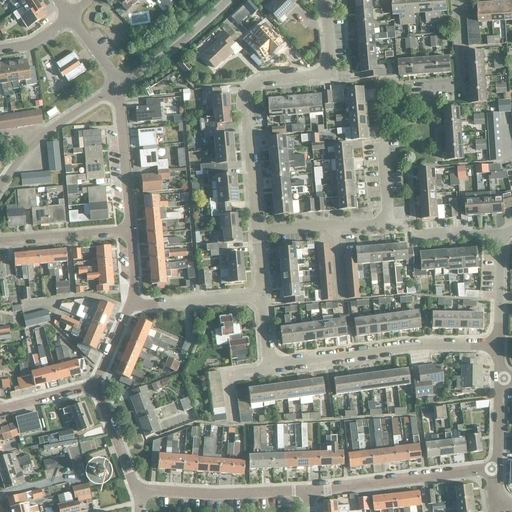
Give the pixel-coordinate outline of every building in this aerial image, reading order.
[(33,0),(22,8),(12,14),(17,20),(20,18),(26,28),(40,20),(35,13),(45,7),(40,0),(33,0)] [(115,0),(116,0),(126,12),(139,0),(144,0),(146,1),(146,0),(115,0)] [(292,6),(297,0),(276,0),(267,9),(278,21),(287,13),(288,14),(294,8),(292,6)] [(355,0),(357,12),(373,11),(371,0),(355,0)] [(381,0),(382,10),(390,9),(389,0),(381,0)] [(408,25),(406,0),(404,0),(402,0),(401,0),(392,0),(394,15),(400,15),(401,26),(408,25)] [(420,14),(419,0),(406,0),(408,25),(415,24),(415,14),(420,14)] [(434,23),(431,0),(419,0),(420,14),(426,13),(427,24),(434,23)] [(431,0),(434,23),(441,23),(440,12),(446,12),(445,0),(431,0)] [(258,11),(248,1),(243,6),(252,16),(258,11)] [(496,5),(491,5),(492,22),(505,21),(504,2),(495,3),(496,5)] [(492,22),(491,5),(487,6),(487,4),(478,4),(478,10),(479,16),(479,22),(479,23),(492,22)] [(373,11),(357,12),(358,24),(374,23),(373,11)] [(379,29),(374,30),(374,23),(358,24),(359,36),(375,35),(380,34),(379,29)] [(276,49),(282,44),(265,25),(257,33),(259,34),(250,42),(262,55),(273,45),(276,49)] [(228,49),(233,44),(222,32),(215,39),(218,42),(203,56),(214,69),(226,58),(226,59),(232,53),(228,49)] [(375,35),(359,36),(360,49),(376,47),(375,35)] [(361,61),(377,59),(376,47),(360,49),(361,61)] [(62,77),(64,77),(64,76),(68,82),(86,71),(81,64),(79,66),(76,60),(78,59),(74,52),(56,64),(60,70),(58,71),(62,78),(63,78),(62,77)] [(468,66),(484,65),(483,52),(468,53),(468,66)] [(436,59),(438,74),(451,73),(449,58),(436,59)] [(377,59),(361,61),(362,74),(363,73),(364,79),(370,79),(387,77),(385,66),(378,66),(377,59)] [(424,60),(425,75),(438,74),(436,59),(424,60)] [(15,62),(18,82),(25,81),(26,86),(36,84),(34,68),(28,68),(27,60),(15,62)] [(182,60),(177,65),(185,74),(191,69),(182,60)] [(425,75),(424,60),(412,61),(413,76),(425,75)] [(413,76),(412,61),(399,62),(400,77),(413,76)] [(11,83),(18,82),(15,62),(3,64),(7,90),(12,89),(11,83)] [(469,79),(485,77),(484,65),(468,66),(469,79)] [(485,77),(469,79),(470,91),(486,90),(485,77)] [(344,97),(348,97),(349,103),(365,102),(366,102),(365,94),(364,94),(364,89),(343,91),(344,97)] [(212,111),(229,110),(228,95),(220,96),(220,90),(202,92),(203,101),(206,101),(206,111),(212,111)] [(486,90),(470,91),(471,104),(487,103),(486,90)] [(325,105),(332,105),(331,92),(324,93),(325,105)] [(308,97),(310,115),(322,114),(321,95),(313,95),(313,97),(308,97)] [(295,97),(297,116),(310,115),(308,97),(304,98),(304,96),(295,97)] [(287,99),(282,100),(284,117),(284,121),(290,120),(289,117),(297,116),(295,97),(287,98),(287,99)] [(137,123),(161,121),(159,99),(145,100),(146,107),(135,108),(137,123)] [(284,121),(284,117),(282,100),(278,100),(278,99),(269,99),(271,119),(280,118),(280,125),(284,124),(284,121)] [(365,102),(349,103),(350,116),(366,114),(367,114),(366,106),(365,107),(365,102)] [(445,123),(461,122),(460,109),(444,110),(445,123)] [(40,110),(33,111),(35,125),(42,124),(40,110)] [(200,132),(204,132),(223,130),(222,124),(230,124),(229,110),(212,111),(213,118),(199,120),(200,132)] [(33,111),(27,112),(29,126),(35,125),(33,111)] [(23,127),(29,126),(27,112),(21,113),(23,127)] [(17,128),(23,127),(21,113),(15,114),(17,128)] [(11,129),(17,128),(15,114),(9,115),(11,129)] [(351,129),(367,127),(368,127),(367,119),(366,119),(366,114),(350,116),(336,117),(337,123),(350,122),(351,129)] [(5,130),(11,129),(9,115),(3,116),(5,130)] [(446,135),(462,134),(461,122),(445,123),(446,135)] [(367,127),(351,129),(337,130),(338,135),(345,135),(345,141),(369,139),(368,131),(367,131),(367,127)] [(155,135),(162,134),(162,129),(137,131),(139,148),(156,146),(155,135)] [(223,136),(223,130),(204,132),(205,138),(207,138),(208,144),(214,143),(214,151),(233,150),(232,135),(223,136)] [(84,148),(101,147),(100,131),(78,132),(79,138),(83,138),(84,148)] [(447,148),(462,147),(462,134),(446,135),(447,148)] [(287,137),(269,138),(270,152),(288,150),(294,150),(293,143),(288,144),(287,137)] [(336,160),(352,159),(353,158),(352,150),(351,150),(351,145),(335,147),(335,148),(327,148),(328,154),(335,153),(336,160)] [(63,155),(64,155),(73,154),(73,155),(85,154),(86,164),(102,163),(101,147),(84,148),(63,150),(63,155)] [(462,147),(447,148),(448,161),(463,160),(462,147)] [(157,171),(167,170),(166,161),(158,162),(157,150),(139,152),(140,168),(157,166),(157,171)] [(199,172),(206,172),(226,170),(226,164),(234,163),(233,150),(214,151),(215,159),(209,160),(209,165),(199,166),(199,172)] [(288,150),(270,152),(272,165),(289,163),(305,162),(305,157),(289,158),(288,150)] [(352,159),(336,160),(337,172),(353,171),(354,171),(353,163),(352,163),(352,159)] [(289,163),(272,165),(273,178),(291,176),(290,168),(305,167),(305,162),(289,163)] [(102,163),(86,164),(87,175),(78,176),(78,181),(104,179),(102,163)] [(477,175),(489,174),(488,166),(476,167),(477,175)] [(458,180),(467,180),(466,167),(458,168),(458,175),(458,180)] [(441,176),(436,176),(435,169),(419,171),(420,183),(442,181),(441,176)] [(215,182),(216,191),(236,189),(235,175),(227,176),(226,170),(206,172),(207,183),(215,182)] [(157,172),(157,175),(141,177),(142,193),(160,191),(159,180),(169,179),(168,171),(157,172)] [(353,171),(337,172),(330,173),(331,179),(337,179),(338,185),(354,183),(355,183),(355,175),(353,175),(353,171)] [(66,186),(77,185),(76,176),(65,177),(66,186)] [(296,184),(291,185),(291,176),(273,178),(274,191),(304,188),(304,181),(296,182),(296,184)] [(420,183),(421,195),(437,194),(436,187),(442,187),(442,181),(420,183)] [(339,197),(355,196),(356,196),(356,188),(354,188),(354,183),(338,185),(333,185),(333,191),(338,191),(339,197)] [(78,195),(77,185),(66,186),(67,196),(78,195)] [(89,205),(106,204),(105,188),(81,189),(82,195),(88,194),(89,205)] [(304,188),(274,191),(275,203),(293,202),(292,193),(296,192),(297,195),(305,194),(304,188)] [(49,225),(48,208),(37,209),(35,189),(25,190),(27,210),(31,209),(33,226),(49,225)] [(209,201),(210,208),(206,208),(207,212),(210,211),(229,210),(229,203),(237,203),(236,189),(216,191),(217,200),(209,201)] [(27,210),(25,190),(16,191),(18,210),(6,211),(8,228),(24,227),(23,210),(27,210)] [(490,193),(491,215),(504,214),(503,209),(511,207),(511,194),(511,192),(502,195),(503,198),(496,198),(495,192),(490,193)] [(478,193),(465,194),(467,217),(479,216),(478,193)] [(490,193),(478,193),(479,216),(491,215),(490,193)] [(421,207),(438,206),(441,206),(441,201),(437,201),(437,194),(421,195),(421,207)] [(144,210),(165,209),(167,208),(175,208),(175,203),(166,203),(159,204),(158,196),(143,197),(144,210)] [(355,196),(339,197),(340,210),(357,209),(357,200),(355,201),(355,196)] [(65,223),(64,208),(63,200),(58,201),(58,207),(48,208),(49,225),(65,223)] [(308,213),(315,212),(314,200),(307,201),(308,213)] [(293,202),(275,203),(276,216),(294,214),(300,214),(299,201),(293,202)] [(106,204),(89,205),(90,216),(84,217),(84,215),(78,216),(77,211),(68,212),(69,223),(84,222),(107,220),(106,204)] [(439,218),(438,206),(421,207),(422,219),(439,218)] [(144,210),(145,223),(173,220),(180,220),(180,213),(165,215),(165,209),(144,210)] [(220,231),(222,231),(239,229),(238,215),(230,216),(229,210),(210,211),(211,218),(219,217),(220,231)] [(145,223),(146,235),(161,234),(160,225),(165,224),(165,228),(174,227),(173,220),(145,223)] [(217,244),(213,245),(206,245),(206,252),(210,251),(217,251),(226,250),(226,244),(240,242),(239,229),(222,231),(222,237),(217,238),(217,244)] [(162,246),(173,245),(180,245),(179,238),(166,239),(166,243),(162,243),(161,234),(146,235),(147,247),(162,246)] [(280,245),(280,249),(278,249),(279,262),(301,260),(300,250),(302,250),(302,243),(280,245)] [(392,246),(393,262),(405,261),(406,266),(412,265),(412,263),(411,249),(405,250),(404,245),(392,246)] [(147,247),(149,260),(163,259),(186,257),(192,256),(192,253),(186,254),(186,250),(168,252),(168,255),(163,256),(162,246),(147,247)] [(380,247),(381,264),(382,272),(387,271),(386,263),(393,262),(392,246),(380,247)] [(96,261),(111,260),(110,247),(72,250),(73,260),(80,259),(80,254),(91,253),(90,251),(95,251),(96,261)] [(381,264),(380,247),(367,248),(369,265),(369,271),(373,270),(373,264),(381,264)] [(343,252),(345,270),(357,269),(357,273),(362,273),(361,265),(369,265),(367,248),(355,249),(355,251),(346,252),(343,252)] [(217,251),(210,251),(210,256),(218,256),(226,255),(227,266),(219,267),(219,271),(227,270),(243,269),(241,254),(230,255),(230,250),(230,249),(226,250),(217,251)] [(460,250),(462,275),(477,273),(476,268),(480,269),(481,254),(475,255),(475,249),(460,250)] [(59,263),(64,263),(66,263),(65,250),(52,251),(53,270),(59,269),(59,263)] [(446,251),(447,271),(456,270),(457,275),(462,275),(460,250),(446,251)] [(39,265),(47,264),(48,270),(53,270),(52,251),(38,252),(39,265)] [(317,252),(318,265),(329,264),(328,251),(317,252)] [(431,253),(433,271),(442,270),(442,276),(447,275),(447,271),(446,251),(431,253)] [(39,265),(38,252),(26,253),(28,280),(28,282),(34,281),(33,266),(39,265)] [(22,280),(28,280),(26,253),(13,254),(14,267),(21,267),(22,280)] [(412,263),(412,265),(413,278),(425,277),(424,271),(433,271),(431,253),(419,254),(420,263),(412,263)] [(176,270),(187,269),(187,263),(169,264),(164,264),(163,259),(149,260),(150,272),(176,270)] [(78,275),(86,275),(112,272),(111,260),(96,261),(97,267),(78,269),(78,275)] [(301,260),(279,262),(280,274),(302,273),(302,272),(296,273),(296,266),(304,266),(304,260),(301,260)] [(318,265),(319,277),(330,276),(329,264),(318,265)] [(244,283),(243,269),(227,270),(227,278),(220,279),(220,285),(222,285),(244,283)] [(177,277),(176,270),(150,272),(151,285),(165,284),(165,274),(169,274),(170,278),(177,277)] [(112,272),(86,275),(87,279),(93,279),(93,276),(97,276),(98,286),(96,286),(97,293),(108,292),(108,286),(113,285),(112,272)] [(199,287),(208,286),(207,272),(198,272),(199,287)] [(302,273),(280,274),(282,287),(297,285),(297,279),(302,278),(302,273)] [(57,296),(69,295),(68,283),(56,284),(57,296)] [(297,285),(282,287),(283,299),(284,298),(285,305),(303,304),(302,297),(298,297),(298,289),(303,288),(303,285),(297,285)] [(465,291),(464,298),(478,299),(478,292),(465,291)] [(96,312),(109,318),(113,307),(100,301),(96,312)] [(87,316),(85,321),(104,329),(109,318),(96,312),(90,310),(85,308),(83,314),(87,316)] [(47,311),(41,312),(44,323),(50,321),(47,311)] [(44,323),(41,312),(35,314),(38,325),(44,323)] [(406,313),(409,331),(420,329),(418,312),(406,313)] [(396,315),(398,332),(409,331),(406,313),(396,315)] [(444,329),(444,314),(431,313),(431,329),(444,329)] [(35,314),(29,315),(32,326),(38,325),(35,314)] [(444,329),(456,330),(457,314),(444,314),(444,329)] [(456,330),(469,330),(469,314),(457,314),(456,330)] [(469,314),(469,330),(481,330),(481,314),(469,314)] [(32,326),(29,315),(23,317),(26,328),(32,326)] [(398,332),(396,315),(385,317),(387,334),(398,332)] [(230,316),(218,318),(221,338),(229,337),(230,340),(227,341),(230,361),(249,358),(247,338),(242,339),(239,317),(230,318),(230,316)] [(283,317),(285,328),(279,329),(281,347),(292,345),(290,328),(288,316),(283,317)] [(104,329),(85,321),(80,319),(78,324),(61,317),(58,322),(73,329),(76,330),(99,340),(104,329)] [(322,323),(324,340),(346,337),(344,326),(349,325),(348,317),(338,318),(338,321),(322,323)] [(374,318),(377,335),(387,334),(385,317),(374,318)] [(377,335),(374,318),(364,320),(366,337),(377,335)] [(134,330),(157,341),(160,335),(149,330),(151,325),(138,319),(134,330)] [(366,337),(364,320),(353,321),(355,338),(366,337)] [(311,325),(314,342),(324,340),(322,323),(311,325)] [(314,342),(311,325),(300,326),(303,344),(314,342)] [(303,344),(300,326),(290,328),(292,345),(303,344)] [(0,340),(10,339),(8,327),(0,328),(0,340)] [(95,351),(99,340),(76,330),(73,329),(70,335),(81,339),(84,340),(82,345),(78,343),(76,348),(87,358),(90,349),(95,351)] [(129,341),(142,347),(144,342),(165,351),(168,345),(157,341),(134,330),(129,341)] [(142,347),(129,341),(124,352),(143,360),(148,362),(150,357),(140,352),(142,347)] [(186,353),(191,344),(185,341),(180,350),(186,353)] [(69,378),(65,364),(63,357),(62,353),(61,348),(55,349),(59,365),(53,367),(57,381),(69,378)] [(120,363),(133,368),(137,358),(143,360),(140,366),(150,370),(153,364),(148,362),(143,360),(124,352),(120,363)] [(207,370),(219,369),(217,354),(205,355),(207,370)] [(57,381),(53,367),(45,369),(43,364),(47,363),(46,358),(40,360),(46,384),(57,381)] [(179,364),(167,359),(163,368),(175,372),(179,364)] [(46,384),(40,360),(34,361),(35,366),(39,365),(40,370),(31,373),(31,375),(17,379),(19,391),(34,387),(46,384)] [(65,364),(69,378),(80,375),(77,361),(65,364)] [(482,389),(482,379),(481,379),(481,367),(476,367),(476,361),(462,361),(462,367),(461,389),(482,389)] [(133,368),(120,363),(115,374),(121,376),(119,382),(130,387),(132,381),(128,379),(130,374),(141,379),(143,373),(133,369),(133,368)] [(430,384),(443,382),(441,367),(427,369),(427,367),(418,368),(420,381),(414,382),(416,398),(432,396),(430,384)] [(395,372),(397,387),(409,386),(407,370),(395,372)] [(207,373),(209,386),(221,384),(219,372),(207,373)] [(397,387),(395,372),(382,373),(384,389),(397,387)] [(384,389),(382,373),(370,375),(373,391),(384,389)] [(358,377),(360,393),(373,391),(370,375),(358,377)] [(360,393),(358,377),(346,378),(348,394),(360,393)] [(348,394),(346,378),(333,380),(335,396),(348,394)] [(309,381),(312,397),(324,395),(322,379),(309,381)] [(312,397),(309,381),(297,383),(299,399),(312,397)] [(285,385),(287,400),(299,399),(297,383),(285,385)] [(273,386),(275,402),(287,400),(285,385),(273,386)] [(260,388),(262,404),(275,402),(273,386),(260,388)] [(141,412),(142,415),(152,411),(155,410),(152,402),(149,403),(145,394),(148,392),(146,387),(134,391),(136,397),(132,399),(137,413),(141,412)] [(249,396),(250,402),(250,405),(262,404),(260,388),(248,390),(249,396)] [(488,401),(475,403),(476,410),(488,409),(488,401)] [(250,405),(250,402),(238,404),(239,416),(252,415),(250,405)] [(63,416),(64,416),(71,414),(78,432),(92,427),(83,404),(70,409),(69,408),(62,410),(63,416)] [(435,421),(444,420),(443,407),(433,408),(435,421)] [(152,411),(142,415),(144,419),(140,420),(145,436),(159,431),(152,411)] [(20,435),(40,430),(36,414),(16,419),(20,435)] [(214,422),(226,421),(225,414),(213,416),(214,422)] [(252,415),(239,416),(240,423),(253,423),(252,415)] [(408,461),(407,446),(398,447),(397,442),(400,441),(399,436),(397,418),(391,419),(394,449),(396,462),(408,461)] [(371,451),(373,465),(384,464),(380,430),(379,420),(372,420),(376,451),(371,451)] [(0,435),(2,435),(8,433),(10,432),(16,430),(18,429),(16,423),(8,426),(1,429),(1,431),(0,431),(0,435)] [(308,467),(306,442),(306,424),(301,424),(302,450),(304,450),(304,454),(296,454),(296,468),(308,467)] [(361,467),(356,424),(349,424),(352,449),(353,449),(353,454),(347,454),(349,468),(361,467)] [(373,465),(371,451),(365,452),(364,448),(365,448),(362,428),(357,429),(356,424),(361,467),(373,465)] [(284,468),(282,428),(282,425),(276,426),(277,445),(279,445),(279,450),(280,450),(280,455),(272,455),(272,469),(284,468)] [(451,441),(452,456),(466,454),(463,432),(462,426),(457,426),(458,438),(461,438),(461,440),(451,441)] [(260,469),(259,427),(253,427),(254,446),(256,446),(256,450),(253,450),(253,455),(248,456),(249,470),(260,469)] [(272,469),(272,455),(271,448),(266,448),(265,427),(259,427),(260,469),(272,469)] [(196,472),(197,458),(199,428),(191,428),(191,437),(193,437),(192,456),(184,456),(183,471),(196,472)] [(296,468),(296,454),(295,448),(287,449),(287,443),(287,428),(282,428),(284,468),(296,468)] [(469,454),(482,452),(479,428),(474,429),(474,436),(467,437),(469,454)] [(387,429),(380,430),(384,464),(396,462),(394,449),(389,449),(387,429)] [(8,433),(2,435),(4,441),(10,439),(18,436),(16,430),(10,432),(8,433)] [(58,434),(47,436),(49,444),(59,442),(64,441),(73,439),(72,431),(64,433),(58,434)] [(452,456),(451,441),(450,434),(445,435),(445,442),(437,443),(439,457),(452,456)] [(407,446),(408,461),(420,459),(417,436),(412,437),(413,446),(407,446)] [(439,457),(437,443),(436,436),(431,436),(432,442),(435,441),(435,443),(424,444),(426,459),(439,457)] [(330,437),(330,441),(331,467),(343,466),(342,452),(334,452),(334,448),(337,448),(336,437),(330,437)] [(196,472),(207,473),(210,438),(204,438),(202,459),(197,458),(196,472)] [(210,438),(207,473),(219,474),(220,460),(215,460),(217,439),(210,438)] [(170,470),(172,441),(167,441),(165,454),(159,454),(160,439),(153,442),(151,462),(158,462),(157,469),(170,470)] [(76,445),(75,441),(43,447),(44,452),(76,445)] [(170,470),(183,471),(184,456),(176,455),(177,442),(172,441),(170,470)] [(331,467),(330,441),(326,441),(326,449),(326,453),(319,453),(319,467),(331,467)] [(319,467),(319,453),(310,453),(310,449),(311,449),(310,442),(306,442),(308,467),(319,467)] [(231,475),(234,443),(228,443),(227,457),(230,457),(230,461),(220,460),(219,474),(231,475)] [(234,443),(231,475),(243,476),(244,462),(236,462),(236,458),(239,458),(240,444),(234,443)] [(0,457),(0,471),(17,465),(17,466),(29,462),(27,456),(16,460),(14,453),(0,457)] [(69,455),(43,461),(46,471),(71,465),(69,455)] [(0,471),(0,476),(3,484),(4,490),(23,484),(20,472),(31,468),(29,462),(17,466),(17,465),(0,471)] [(106,473),(106,471),(105,469),(103,466),(100,465),(97,465),(94,466),(92,468),(91,471),(91,474),(92,477),(94,478),(96,479),(98,480),(101,479),(103,477),(105,475),(106,473)] [(88,485),(72,488),(75,499),(77,498),(78,502),(85,501),(90,499),(91,499),(90,495),(88,485)] [(458,502),(474,500),(472,486),(446,489),(447,496),(457,495),(458,502)] [(33,500),(43,497),(41,490),(31,492),(33,500)] [(428,505),(433,505),(436,504),(434,490),(426,491),(428,505)] [(63,494),(66,503),(72,502),(70,492),(63,494)] [(408,494),(410,511),(416,511),(416,507),(422,506),(420,492),(408,494)] [(10,508),(28,503),(26,493),(7,498),(10,508)] [(410,511),(408,494),(397,495),(398,509),(404,508),(404,511),(410,511)] [(385,496),(386,511),(393,511),(393,509),(398,509),(397,495),(385,496)] [(386,511),(385,496),(373,498),(375,511),(381,511),(380,511),(386,511)] [(360,511),(362,511),(370,510),(369,498),(359,499),(360,511)] [(459,511),(475,511),(474,500),(458,502),(451,502),(452,508),(459,507),(459,511)] [(325,511),(350,511),(350,505),(339,506),(338,501),(324,502),(325,511)] [(72,502),(66,503),(60,505),(50,507),(51,511),(80,511),(78,503),(73,504),(72,502)] [(10,511),(38,511),(37,506),(30,508),(28,503),(10,508),(10,511)] [(434,511),(446,510),(445,503),(436,504),(433,505),(434,511)]
